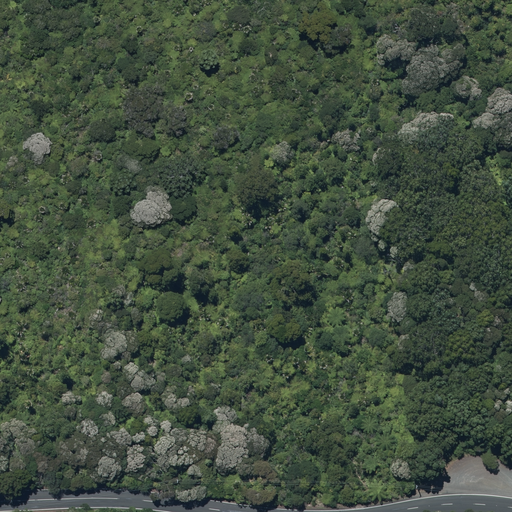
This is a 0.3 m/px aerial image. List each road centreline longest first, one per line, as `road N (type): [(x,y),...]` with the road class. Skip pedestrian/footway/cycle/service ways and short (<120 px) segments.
road 1 (secondary): [(224,511),(86,497),(0,500)]
road 2 (secondary): [(511,508),(392,511)]
